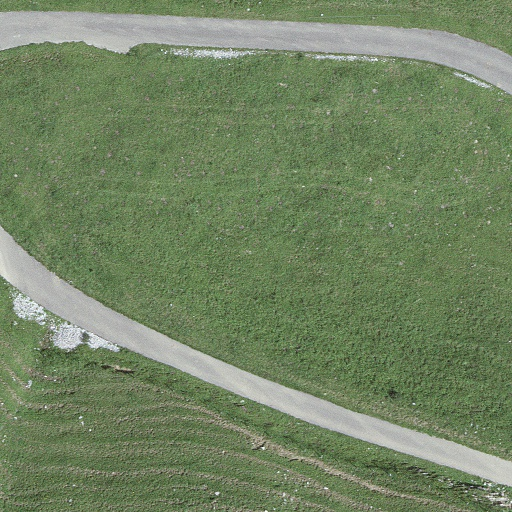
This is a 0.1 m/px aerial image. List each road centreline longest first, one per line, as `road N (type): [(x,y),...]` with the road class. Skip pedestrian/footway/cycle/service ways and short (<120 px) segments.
road 1 (track): [(511,475),(93,323),(0,251)]
road 2 (track): [(0,32),(75,25),(390,37),(433,43),(511,73)]
